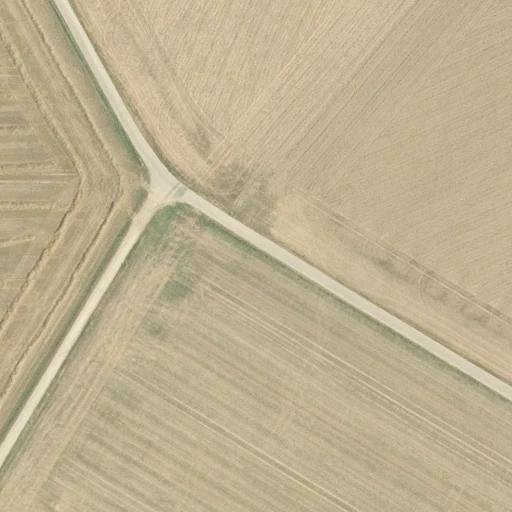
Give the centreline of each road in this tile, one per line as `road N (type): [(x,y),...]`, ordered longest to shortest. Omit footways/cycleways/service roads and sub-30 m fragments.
road 1 (track): [(162,188),(511,398)]
road 2 (track): [(0,456),(162,188)]
road 3 (track): [(59,0),(162,188)]
